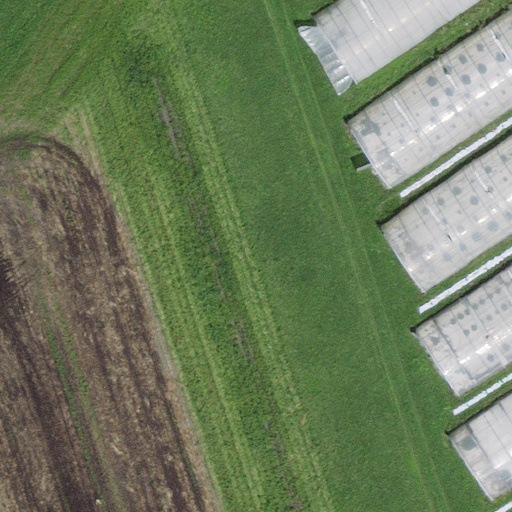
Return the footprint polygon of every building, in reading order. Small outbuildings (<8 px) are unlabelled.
[(347,0),(320,19),(367,88),(498,0),(347,0)] [(511,14),(352,121),(399,191),(511,115),(511,14)] [(511,144),(382,231),(429,301),(511,245),(511,144)] [(511,266),(421,328),(468,397),(511,367),(511,266)] [(511,398),(456,435),(503,505),(511,499),(511,398)]
